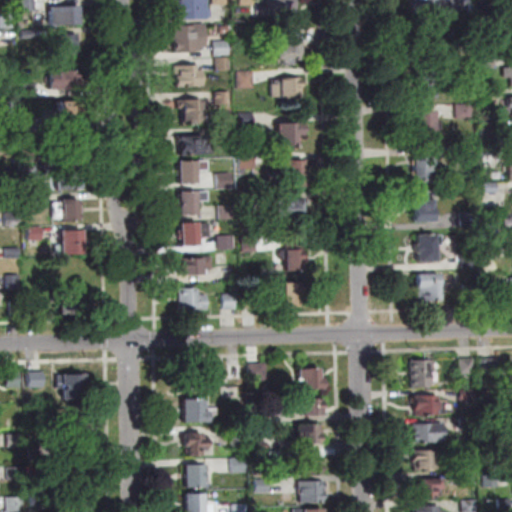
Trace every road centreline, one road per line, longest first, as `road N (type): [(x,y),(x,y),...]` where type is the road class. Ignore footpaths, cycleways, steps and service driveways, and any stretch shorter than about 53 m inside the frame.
road 1 (residential): [(365,511),(355,0)]
road 2 (residential): [(511,328),(132,339)]
road 3 (residential): [(135,511),(129,214)]
road 4 (residential): [(126,37),(113,51),(116,208),(129,214)]
road 5 (residential): [(129,214),(142,209),(136,52),(126,37)]
road 6 (residential): [(132,339),(0,344)]
